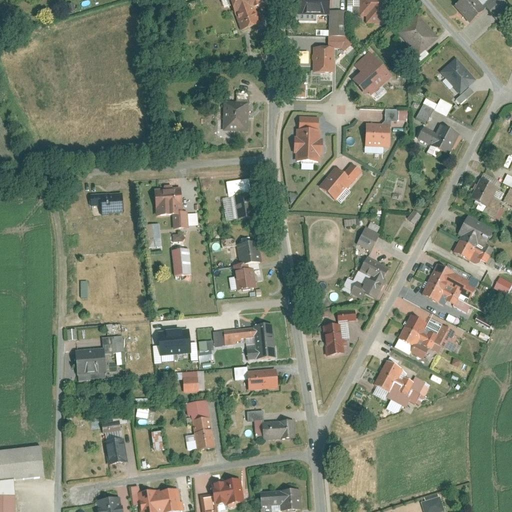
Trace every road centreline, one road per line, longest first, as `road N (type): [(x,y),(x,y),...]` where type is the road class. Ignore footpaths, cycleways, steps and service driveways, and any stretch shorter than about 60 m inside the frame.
road 1 (residential): [(503,97),(329,417),(313,432)]
road 2 (residential): [(272,156),(313,432)]
road 3 (residential): [(272,156),(0,182)]
road 4 (residential): [(315,453),(97,487),(82,497)]
road 5 (residential): [(58,346),(56,511)]
road 6 (residential): [(276,0),(272,156)]
road 7 (residential): [(422,0),(503,97)]
